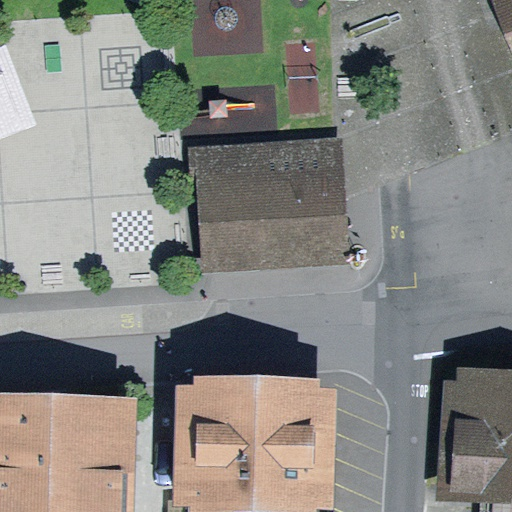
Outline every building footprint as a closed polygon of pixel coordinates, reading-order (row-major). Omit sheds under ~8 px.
[(8,44),(0,46),(0,139),(38,125),(8,44)] [(337,256),(333,181),(254,185),(252,152),(207,155),(213,263),(330,256),(337,256)] [(511,511),(511,391),(471,388),(467,389),(460,488),(483,490),(481,511),(511,511)] [(179,501),(186,501),(318,505),(326,505),(329,406),(209,402),(182,401),(179,501)] [(118,511),(121,431),(80,429),(80,407),(22,406),(22,428),(0,426),(0,511),(118,511)] [(318,511),(318,505),(186,501),(185,511),(318,511)]
